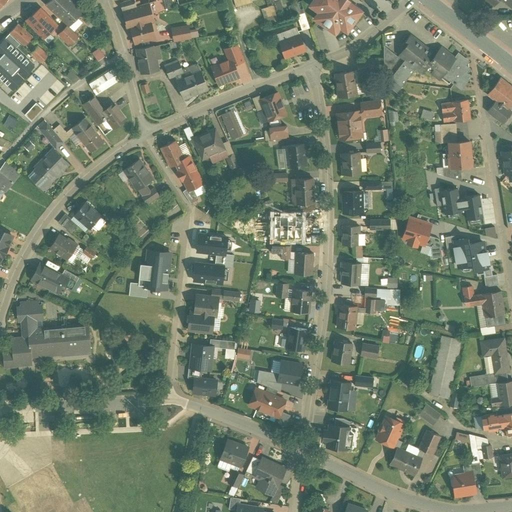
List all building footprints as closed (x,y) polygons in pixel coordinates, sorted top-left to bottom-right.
[(61,0),(49,0),(44,6),(66,27),(78,15),(61,0)] [(345,34),(361,12),(350,5),(343,0),(309,0),(305,5),(315,12),(309,20),(331,36),(337,29),(345,34)] [(511,0),(497,0),(511,10),(511,0)] [(150,4),(118,12),(128,49),(160,41),(150,4)] [(55,27),(36,8),(22,22),(41,40),(55,27)] [(34,37),(16,21),(4,34),(22,50),(34,37)] [(198,37),(197,31),(188,32),(187,25),(168,28),(169,41),(198,37)] [(4,34),(0,38),(0,71),(20,52),(4,34)] [(299,35),(273,44),(279,62),(306,53),(299,35)] [(435,53),(411,35),(396,55),(419,73),(435,53)] [(155,45),(131,50),(136,75),(160,70),(155,45)] [(225,61),(209,67),(216,89),(237,82),(232,67),(242,64),(235,45),(221,50),(225,61)] [(28,56),(41,61),(44,51),(32,46),(28,56)] [(91,53),(96,61),(102,56),(97,48),(91,53)] [(452,61),(438,50),(424,68),(439,78),(452,61)] [(382,67),(394,67),(395,52),(382,52),(382,67)] [(0,77),(14,94),(35,75),(18,55),(0,71),(0,77)] [(468,62),(457,55),(441,77),(460,91),(471,77),(466,74),(469,69),(464,65),(468,62)] [(176,59),(161,66),(165,77),(180,70),(176,59)] [(373,59),(356,62),(358,73),(375,71),(373,59)] [(198,71),(169,82),(178,105),(208,94),(198,71)] [(353,71),(334,74),(338,98),(357,95),(353,71)] [(113,72),(90,86),(97,96),(120,82),(113,72)] [(511,98),(511,92),(497,80),(485,94),(493,101),(485,111),(501,124),(509,114),(504,109),(511,98)] [(92,92),(78,103),(103,138),(127,121),(113,102),(104,109),(92,92)] [(278,93),(261,99),(264,108),(266,112),(260,114),(264,123),(269,121),(278,117),(286,114),(278,93)] [(264,108),(261,99),(259,96),(252,98),(257,111),(264,108)] [(466,97),(437,101),(440,123),(470,119),(466,97)] [(380,101),(361,103),(362,110),(362,116),(381,114),(380,101)] [(34,102),(23,114),(30,121),(41,109),(34,102)] [(422,109),(420,117),(430,120),(432,112),(422,109)] [(362,110),(337,114),(339,129),(337,130),(338,136),(339,137),(340,139),(362,136),(360,117),(362,116),(362,110)] [(230,111),(222,115),(233,139),(240,135),(230,111)] [(85,115),(67,130),(87,156),(105,142),(85,115)] [(12,127),(15,119),(8,116),(4,123),(12,127)] [(278,117),(269,121),(271,140),(288,138),(286,126),(282,126),(278,117)] [(45,120),(35,128),(54,150),(63,141),(45,120)] [(215,129),(193,139),(202,159),(209,156),(224,149),(222,144),(215,129)] [(166,165),(184,156),(175,138),(157,147),(166,165)] [(469,139),(442,141),(445,167),(472,165),(469,139)] [(224,149),(209,156),(212,163),(226,157),(225,155),(232,152),(233,152),(228,141),(222,144),(224,149)] [(380,143),(366,144),(366,153),(380,152),(380,143)] [(304,144),(283,146),(286,168),(307,166),(304,144)] [(51,148),(25,175),(43,192),(69,164),(54,150),(51,148)] [(511,151),(500,154),(502,174),(511,172),(511,151)] [(232,152),(225,155),(226,157),(232,170),(239,167),(232,152)] [(359,152),(341,154),(343,175),(361,173),(359,152)] [(139,155),(118,169),(135,192),(155,177),(139,155)] [(201,184),(188,156),(172,164),(185,192),(201,184)] [(5,162),(0,168),(0,187),(5,191),(19,173),(5,162)] [(313,179),(292,179),(293,204),(314,204),(313,179)] [(379,183),(362,182),(362,190),(379,190),(379,183)] [(456,199),(455,186),(429,189),(431,203),(439,202),(441,213),(466,210),(465,198),(456,199)] [(361,189),(339,189),(339,214),(361,214),(361,189)] [(468,224),(481,224),(480,194),(467,195),(468,224)] [(83,198),(67,218),(88,234),(103,214),(83,198)] [(315,213),(291,213),(291,239),(315,238),(315,213)] [(430,224),(409,218),(403,238),(409,240),(408,243),(416,246),(417,242),(424,244),(430,224)] [(394,230),(395,220),(366,219),(366,230),(394,230)] [(359,225),(340,224),(339,247),(358,248),(359,225)] [(495,237),(495,227),(484,227),(483,236),(495,237)] [(12,236),(0,229),(0,247),(5,250),(12,236)] [(57,231),(45,250),(64,263),(78,244),(57,231)] [(453,248),(456,248),(455,240),(455,235),(445,237),(447,249),(453,248)] [(224,240),(200,238),(198,260),(238,264),(240,254),(223,252),(224,240)] [(280,259),(286,259),(287,238),(282,238),(282,245),(268,245),(268,253),(280,253),(280,259)] [(455,240),(456,248),(453,248),(456,261),(458,261),(459,267),(473,265),(474,270),(483,269),(487,268),(487,267),(486,263),(489,262),(487,252),(484,252),(482,241),(468,244),(467,238),(455,240)] [(315,251),(292,250),(290,277),(313,278),(315,251)] [(170,253),(148,251),(145,274),(140,273),(139,286),(166,289),(170,253)] [(363,261),(338,258),(336,274),(340,274),(339,284),(360,286),(363,261)] [(37,260),(26,280),(59,297),(69,277),(37,260)] [(487,268),(483,269),(484,277),(492,275),(491,267),(487,267),(487,268)] [(492,275),(484,277),(485,287),(498,285),(497,275),(492,275)] [(386,277),(386,288),(397,288),(397,277),(386,277)] [(311,289),(290,286),(287,314),(308,316),(311,289)] [(472,286),(463,287),(466,306),(483,303),(485,317),(502,314),(504,314),(500,291),(474,295),(472,286)] [(399,305),(399,289),(374,288),(374,292),(361,292),(361,302),(364,303),(363,313),(374,313),(374,310),(383,311),(383,305),(399,305)] [(187,293),(185,312),(217,316),(219,297),(187,293)] [(40,301),(15,303),(16,321),(20,321),(21,337),(10,338),(11,354),(1,355),(1,367),(30,365),(29,358),(86,354),(84,326),(36,329),(35,321),(41,320),(40,301)] [(357,305),(336,302),(332,329),(354,332),(357,305)] [(185,312),(182,332),(215,335),(217,316),(185,312)] [(504,325),(502,314),(485,317),(487,328),(504,325)] [(269,328),(280,328),(280,318),(268,319),(269,328)] [(306,327),(285,324),(282,350),(303,353),(306,327)] [(461,340),(441,336),(428,394),(448,399),(461,340)] [(503,338),(481,342),(483,356),(492,355),(495,373),(506,371),(509,371),(503,338)] [(355,343),(333,339),(329,362),(351,366),(355,343)] [(381,344),(359,340),(357,357),(379,361),(381,344)] [(233,344),(209,341),(208,348),(212,348),(232,350),(233,344)] [(208,348),(191,345),(188,366),(209,369),(212,348),(208,348)] [(235,358),(249,359),(249,349),(236,348),(235,358)] [(301,365),(276,362),(273,382),(298,386),(301,365)] [(506,371),(495,373),(469,377),(471,387),(497,383),(507,381),(506,371)] [(346,382),(328,380),(324,409),(352,413),(355,387),(375,390),(376,379),(347,375),(346,382)] [(216,380),(194,378),(193,392),(215,395),(216,380)] [(511,380),(507,381),(497,383),(499,397),(490,398),(492,407),(511,403),(511,380)] [(250,388),(244,408),(277,420),(284,400),(250,388)] [(426,405),(419,414),(433,424),(440,415),(426,405)] [(496,414),(497,415),(511,412),(511,407),(495,408),(496,414)] [(281,412),(276,423),(284,426),(289,415),(281,412)] [(511,412),(497,415),(496,414),(482,416),(482,417),(484,430),(488,429),(488,431),(497,430),(497,428),(503,427),(505,434),(507,434),(507,437),(511,435),(511,412)] [(403,424),(387,417),(383,425),(381,424),(378,430),(380,431),(376,439),(393,447),(393,446),(396,439),(403,424)] [(348,426),(325,422),(321,446),(344,450),(348,426)] [(440,436),(427,430),(418,448),(419,449),(424,451),(432,455),(440,436)] [(226,433),(213,461),(239,472),(252,445),(226,433)] [(396,439),(393,446),(398,448),(399,449),(402,442),(396,439)] [(398,448),(391,464),(414,475),(422,459),(421,459),(416,456),(399,449),(398,448)] [(424,451),(419,449),(416,456),(421,459),(424,451)] [(511,452),(495,455),(500,480),(511,477),(511,452)] [(283,469),(259,458),(251,477),(258,480),(255,488),(270,495),(283,469)] [(471,469),(447,474),(452,498),(476,493),(471,469)] [(226,494),(235,497),(242,474),(234,471),(226,494)] [(344,500),(339,511),(364,511),(366,508),(344,500)] [(311,501),(307,511),(332,511),(333,509),(311,501)]
